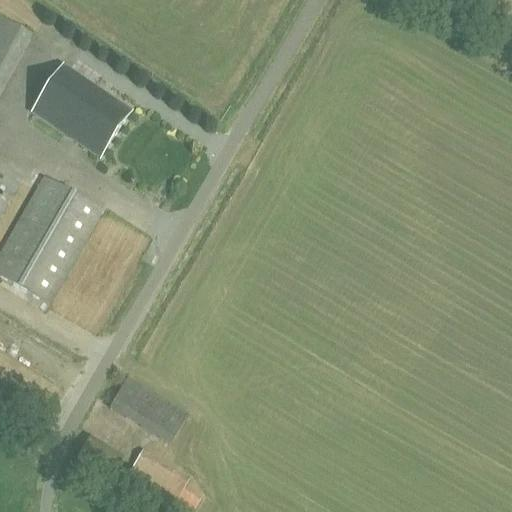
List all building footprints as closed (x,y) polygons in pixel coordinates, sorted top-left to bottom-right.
[(0,94),(31,38),(0,20),(0,94)] [(100,161),(132,114),(63,68),(31,114),(100,161)] [(0,219),(22,181),(0,167),(0,219)] [(0,257),(0,278),(49,307),(103,213),(44,180),(0,257)] [(127,381),(110,410),(171,446),(188,417),(127,381)] [(130,474),(195,511),(202,500),(185,490),(190,481),(143,453),(130,474)]
